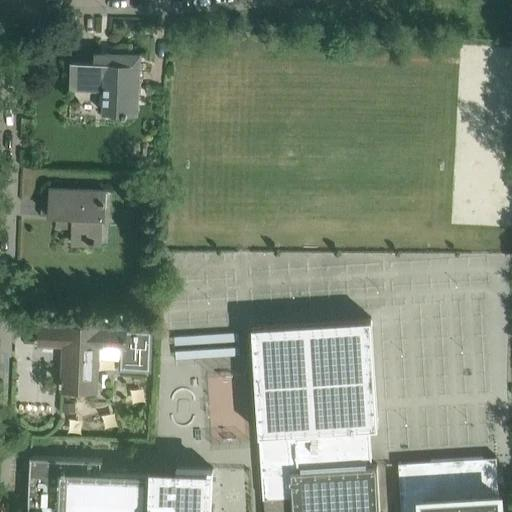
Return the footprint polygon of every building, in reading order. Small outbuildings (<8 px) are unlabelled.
[(72,59),(71,87),(90,88),(90,93),(105,94),(104,108),(139,110),(142,53),(108,52),(107,61),(72,59)] [(39,213),(39,215),(74,216),(73,242),(103,243),(104,217),(106,217),(107,189),(51,187),(51,199),(40,199),(40,200),(51,201),(50,214),(39,213)] [(500,511),(499,492),(497,455),(399,461),(402,511),(423,509),(423,511),(380,511),(377,463),(372,464),(370,426),(379,425),(372,317),(254,324),(259,402),(265,511),(500,511)] [(40,325),(39,344),(63,345),(62,389),(98,390),(100,356),(120,357),(120,369),(151,370),(153,329),(100,327),(101,325),(64,324),(64,326),(40,325)] [(30,471),(28,511),(211,511),(213,467),(177,466),(177,478),(152,477),(153,475),(151,475),(151,474),(102,472),(102,458),(31,455),(30,471)]
